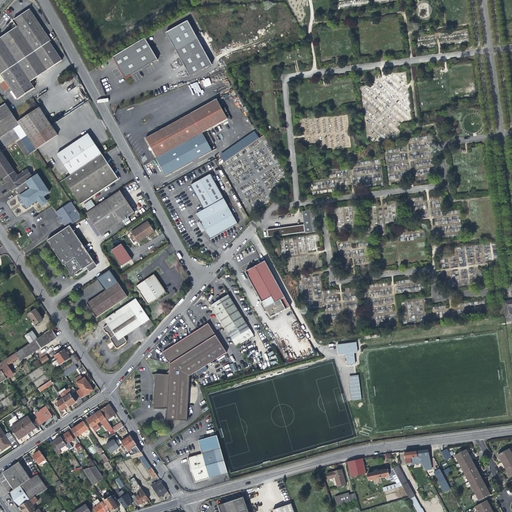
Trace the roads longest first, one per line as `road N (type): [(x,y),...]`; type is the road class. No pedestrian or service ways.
road 1 (residential): [(199,285),(43,0)]
road 2 (residential): [(182,501),(355,452),(478,434)]
road 3 (residential): [(107,391),(0,232)]
road 4 (residential): [(107,391),(199,285)]
road 5 (residential): [(182,501),(107,391)]
road 6 (residential): [(0,464),(107,391)]
